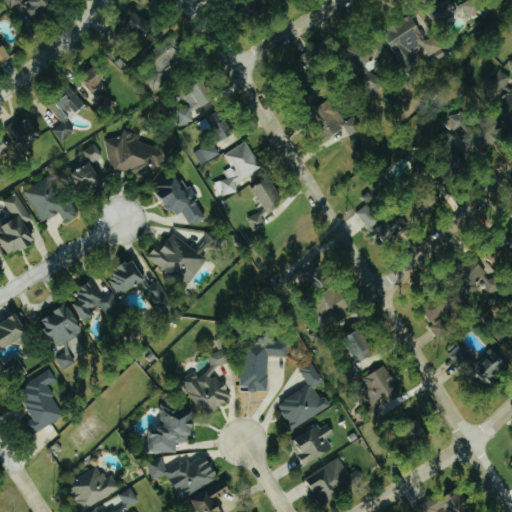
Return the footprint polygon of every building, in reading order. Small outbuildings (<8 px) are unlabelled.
[(4,0),(11,10),(22,2),(20,0),(4,0)] [(56,4),(52,0),(30,0),(24,5),(36,20),(56,4)] [(266,10),(257,0),(255,0),(243,10),(253,22),(266,10)] [(460,15),(453,0),(450,0),(430,8),(436,25),(460,15)] [(470,0),(462,5),(469,18),(483,10),(478,0),(470,0)] [(156,25),(133,11),(129,18),(131,19),(126,28),(147,40),(156,25)] [(426,41),(416,21),(386,36),(406,75),(446,54),(436,36),(426,41)] [(183,47),(173,35),(148,57),(158,68),(162,65),(169,74),(186,60),(179,51),(183,47)] [(0,64),(10,61),(0,38),(0,64)] [(81,79),(93,93),(109,80),(97,65),(81,79)] [(511,86),(509,83),(511,80),(503,70),(483,89),(511,118),(511,117),(511,86)] [(178,127),(195,122),(191,110),(217,103),(211,82),(184,90),(189,107),(173,112),(178,127)] [(87,105),(72,88),(50,107),(63,122),(53,131),(63,142),(77,131),(68,120),(87,105)] [(346,122),(332,99),(317,108),(335,137),(347,130),(351,137),(363,129),(355,117),(346,122)] [(237,134),(225,109),(209,117),(221,142),(237,134)] [(450,116),(454,131),(470,126),(466,112),(450,116)] [(8,129),(26,151),(44,137),(29,119),(23,124),(20,119),(8,129)] [(106,140),(112,172),(120,171),(123,172),(126,171),(149,178),(152,168),(163,166),(167,151),(135,141),(134,134),(124,131),(122,137),(106,140)] [(0,138),(0,184),(6,180),(0,169),(0,157),(12,151),(3,136),(0,138)] [(221,156),(214,142),(195,151),(201,165),(221,156)] [(239,190),(235,183),(262,169),(249,142),(224,155),(232,168),(225,172),(228,178),(215,185),(222,198),(239,190)] [(468,154),(453,151),(449,170),(464,173),(468,154)] [(92,195),(103,180),(89,169),(87,173),(79,167),(70,179),(92,195)] [(192,225),(207,217),(191,187),(186,190),(175,170),(156,181),(175,217),(185,212),(192,225)] [(68,223),(80,214),(50,175),(24,195),(46,223),(59,212),(68,223)] [(285,200),(272,178),(254,188),(267,210),(285,200)] [(13,217),(0,222),(0,239),(9,258),(37,244),(27,223),(32,220),(19,193),(5,200),(13,217)] [(249,219),(255,231),(268,225),(262,213),(249,219)] [(393,223),(387,218),(373,233),(389,247),(410,224),(400,215),(393,223)] [(191,286),(207,259),(209,260),(222,238),(211,232),(199,251),(173,235),(164,250),(157,246),(148,260),(191,286)] [(297,267),(302,279),(309,277),(315,292),(331,286),(321,258),(297,267)] [(109,278),(121,297),(147,280),(136,261),(109,278)] [(489,293),(503,291),(501,276),(488,279),(485,264),(470,267),(473,284),(487,282),(489,293)] [(109,323),(127,314),(115,292),(105,298),(96,281),(76,292),(81,301),(76,304),(86,323),(96,317),(92,309),(99,305),(109,323)] [(159,314),(173,308),(161,282),(147,289),(159,314)] [(333,326),(353,315),(339,290),(319,301),(333,326)] [(49,329),(61,348),(87,331),(68,302),(42,319),(49,329)] [(426,317),(440,338),(450,332),(441,318),(451,311),(446,304),(426,317)] [(0,350),(30,337),(22,318),(0,328),(0,350)] [(375,356),(364,330),(347,337),(357,363),(375,356)] [(312,335),(319,349),(326,345),(319,331),(312,335)] [(289,357),(290,343),(246,341),(244,387),(250,388),(250,392),(269,393),(270,356),(289,357)] [(452,356),(463,370),(473,363),(488,385),(510,370),(495,348),(479,359),(469,344),(452,356)] [(63,370),(76,365),(70,348),(57,353),(63,370)] [(209,358),(215,368),(199,378),(196,373),(183,380),(205,417),(233,400),(215,371),(232,360),(225,349),(209,358)] [(292,431),(332,407),(326,397),(322,400),(315,388),(325,382),(313,363),(301,371),(310,386),(277,406),(292,431)] [(403,396),(388,366),(361,380),(376,410),(403,396)] [(33,435),(66,416),(48,386),(57,380),(51,370),(19,389),(36,418),(26,424),(33,435)] [(178,453),(178,443),(194,443),(194,410),(162,410),(161,428),(150,428),(150,453),(178,453)] [(336,434),(329,424),(321,429),(319,425),(291,444),(307,468),(334,450),(327,440),(336,434)] [(184,499),(220,478),(207,456),(192,465),(188,458),(169,470),(162,458),(148,466),(157,481),(169,473),(184,499)] [(307,478),(323,506),(365,481),(360,471),(351,476),(341,458),(307,478)] [(121,489),(113,475),(106,479),(99,467),(70,484),(85,510),(121,489)] [(233,492),(227,480),(189,502),(194,511),(225,511),(219,500),(233,492)] [(423,511),(474,511),(463,487),(421,507),(423,511)] [(136,511),(133,511),(126,511),(125,510),(140,502),(133,488),(119,495),(124,503),(106,511),(136,511)]
